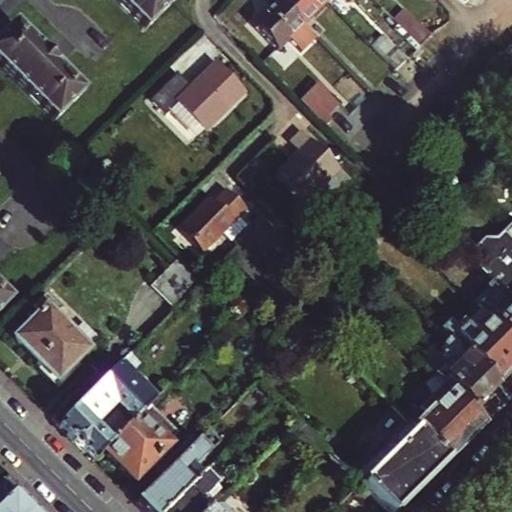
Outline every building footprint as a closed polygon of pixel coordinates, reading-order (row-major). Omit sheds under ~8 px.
[(171,3),(167,0),(114,0),(144,30),(171,3)] [(301,25),(326,1),(325,0),(279,0),(278,2),(301,25)] [(301,25),(278,2),(253,27),(276,50),(288,38),(299,49),(312,36),(301,25)] [(409,16),(399,26),(419,47),(429,36),(409,16)] [(81,94),(13,27),(0,39),(0,67),(54,121),(81,94)] [(388,43),(378,53),(396,71),(406,60),(388,43)] [(164,116),(169,111),(195,138),(240,94),(213,67),(190,89),(176,75),(149,101),(164,116)] [(317,83),(306,94),(327,114),(337,104),(317,83)] [(339,172),(302,134),(290,146),(299,155),(279,175),(307,204),(339,172)] [(206,199),(174,231),(196,254),(241,210),(221,191),(210,203),(206,199)] [(466,255),(493,281),(511,300),(511,221),(496,238),(483,238),(466,255)] [(236,248),(229,256),(264,292),(272,284),(236,248)] [(201,284),(183,266),(158,292),(175,309),(201,284)] [(291,266),(272,285),(283,296),(302,277),(291,266)] [(511,300),(493,281),(487,287),(491,291),(475,307),(486,317),(511,343),(511,300)] [(0,310),(8,302),(0,294),(0,310)] [(87,352),(52,316),(59,309),(44,294),(31,306),(38,314),(10,343),(53,386),(87,352)] [(297,342),(313,326),(302,315),(286,330),(297,342)] [(438,328),(447,337),(495,385),(511,368),(511,343),(486,317),(483,320),(476,320),(470,327),(467,330),(458,321),(453,326),(446,320),(438,328)] [(467,330),(470,327),(461,318),(458,321),(467,330)] [(442,381),(443,381),(471,410),(486,395),(490,398),(499,389),(495,385),(447,337),(440,344),(446,351),(441,356),(449,363),(443,369),(448,374),(442,381)] [(140,365),(130,355),(58,427),(94,462),(103,454),(147,409),(154,403),(129,377),(140,365)] [(443,369),(437,375),(442,381),(448,374),(443,369)] [(437,375),(434,373),(423,384),(431,393),(443,381),(442,381),(437,375)] [(443,381),(431,393),(419,406),(426,414),(413,426),(447,460),(484,423),(471,410),(443,381)] [(172,434),(147,409),(103,454),(131,482),(123,491),(135,503),(164,475),(152,463),(168,447),(163,443),(172,434)] [(413,426),(404,418),(351,471),(391,511),(394,511),(447,460),(413,426)] [(144,511),(163,511),(198,478),(187,467),(190,463),(193,466),(207,452),(197,441),(164,475),(135,503),(144,511)] [(205,511),(214,503),(223,494),(202,473),(198,478),(163,511),(205,511)] [(28,511),(0,483),(0,511),(28,511)] [(218,511),(221,509),(214,503),(205,511),(218,511)]
